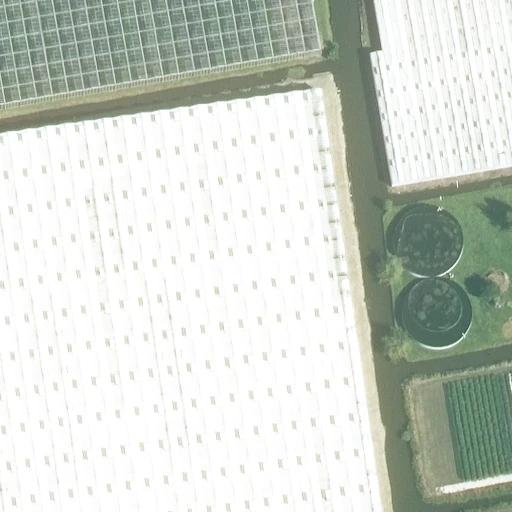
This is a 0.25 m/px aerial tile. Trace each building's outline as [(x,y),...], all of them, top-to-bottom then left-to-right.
[(0,0),(0,110),(320,56),(310,0),(0,0)] [(511,0),(372,0),(381,54),(369,56),(390,187),(511,166),(511,0)] [(321,95),(0,139),(0,511),(378,511),(350,313),(321,95)] [(458,250),(459,244),(458,237),(456,231),(453,225),(449,220),(444,216),(438,214),(432,212),(425,212),(419,213),(412,215),(407,218),(402,223),(398,228),(396,234),(395,240),(395,247),(396,253),(398,259),(402,265),(407,269),(412,273),(418,275),(425,276),(431,276),(438,274),(444,271),(449,267),(453,262),(456,256),(458,250)] [(468,321),(469,315),(468,308),(467,302),(464,297),(459,292),(455,288),(449,285),(443,283),(436,282),(430,283),(424,285),(418,288),(413,292),(409,297),(406,302),(405,308),(404,315),(404,321),(406,327),(409,333),(413,338),(418,342),(424,345),(430,346),(436,347),(443,346),(449,345),(454,342),(459,338),(463,333),(466,327),(468,321)] [(369,416),(381,414),(378,392),(366,393),(369,416)]
